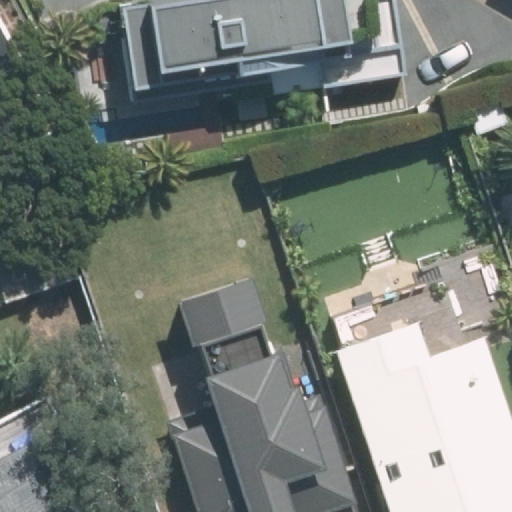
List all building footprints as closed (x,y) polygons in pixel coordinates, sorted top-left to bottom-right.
[(125,0),(138,91),(411,53),(403,0),(125,0)] [(511,153),(511,102),(458,119),(472,165),(511,153)] [(366,511),(319,357),(308,360),(297,324),(284,328),(263,260),(186,283),(222,402),(184,413),(214,511),(366,511)] [(431,309),(349,334),(403,511),(511,511),(511,380),(493,320),(439,336),(431,309)] [(0,511),(87,511),(98,506),(44,402),(0,424),(0,511)]
